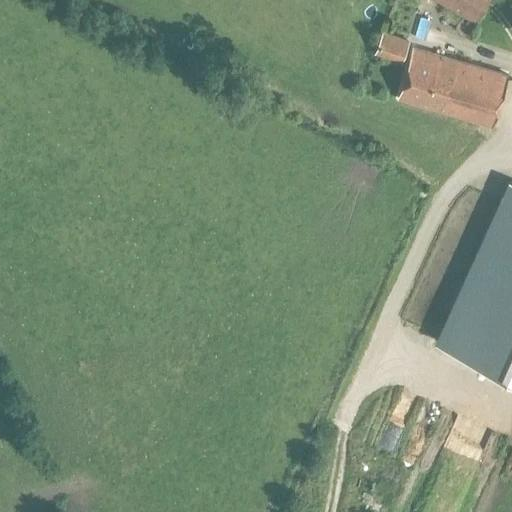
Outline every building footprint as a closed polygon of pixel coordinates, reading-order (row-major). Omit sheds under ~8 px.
[(434,0),(477,24),(490,0),(434,0)] [(402,60),(407,43),(382,35),(376,52),(402,60)] [(491,127),(506,76),(414,49),(399,100),(491,127)] [(463,183),(470,168),(410,141),(403,156),(463,183)] [(511,179),(511,180),(441,340),(511,374),(511,179)] [(369,363),(368,374),(395,374),(395,363),(369,363)]
